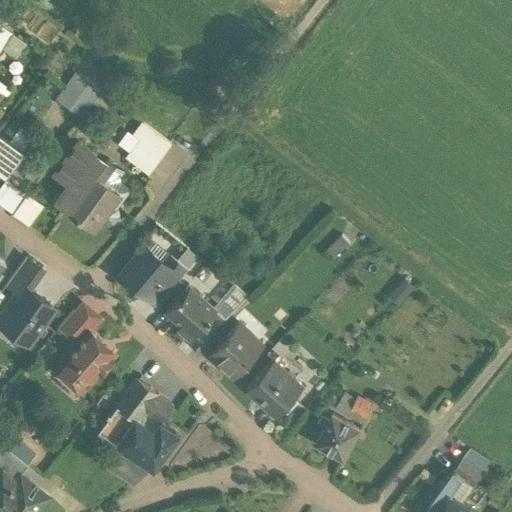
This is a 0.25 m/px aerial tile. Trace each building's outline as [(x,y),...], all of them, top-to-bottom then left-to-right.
[(0,48),(10,34),(0,26),(0,48)] [(81,53),(58,104),(87,117),(111,67),(81,53)] [(171,144),(141,122),(132,135),(138,140),(140,137),(163,154),(171,144)] [(22,150),(0,133),(0,171),(4,174),(22,150)] [(163,154),(140,137),(138,140),(125,158),(148,175),(163,154)] [(118,191),(86,168),(95,156),(77,142),(54,173),(67,182),(59,195),(67,201),(63,207),(73,215),(73,216),(76,218),(77,217),(91,228),(98,219),(118,191)] [(105,163),(95,156),(86,168),(118,191),(121,185),(117,183),(116,177),(120,172),(106,161),(105,163)] [(118,191),(98,219),(105,224),(111,223),(117,215),(116,209),(114,208),(128,190),(122,185),(121,185),(118,191)] [(12,213),(26,223),(39,205),(25,195),(12,213)] [(342,235),(328,249),(335,257),(350,243),(342,235)] [(169,268),(143,246),(119,273),(134,286),(135,292),(139,296),(145,295),(147,297),(152,290),(170,269),(169,268)] [(43,271),(24,257),(6,283),(17,291),(22,285),(29,290),(43,271)] [(170,269),(152,290),(160,297),(183,271),(174,263),(169,268),(170,269)] [(29,290),(22,285),(17,291),(0,314),(0,323),(27,343),(53,308),(29,290)] [(214,310),(186,285),(163,310),(180,324),(176,328),(189,339),(193,334),(208,317),(214,310)] [(235,285),(214,310),(208,317),(218,326),(248,295),(235,285)] [(99,317),(80,301),(72,310),(91,326),(99,317)] [(72,310),(57,328),(74,343),(75,343),(86,330),(87,330),(91,326),(72,310)] [(208,317),(193,334),(201,343),(212,332),(218,326),(208,317)] [(222,340),(209,353),(210,354),(233,376),(263,344),(239,322),(222,340)] [(87,330),(86,330),(75,343),(74,343),(63,356),(70,362),(61,373),(81,390),(96,371),(99,374),(113,359),(99,347),(102,343),(87,330)] [(201,343),(195,350),(205,359),(210,354),(209,353),(222,340),(212,332),(201,343)] [(302,386),(275,360),(248,389),(276,415),(302,386)] [(137,380),(109,416),(108,415),(106,418),(107,419),(97,433),(121,449),(147,466),(151,469),(177,435),(159,425),(173,407),(137,380)] [(355,399),(344,393),(335,408),(363,424),(374,406),(357,396),(355,399)] [(444,394),(429,412),(439,421),(454,402),(444,394)] [(361,429),(333,413),(329,419),(322,415),(318,422),(325,426),(315,443),(331,452),(328,458),(338,464),(341,458),(344,460),(361,429)] [(27,465),(1,445),(0,447),(0,471),(14,482),(20,475),(27,465)] [(121,449),(108,467),(129,480),(147,466),(121,449)] [(14,482),(0,471),(0,511),(35,511),(48,497),(20,475),(14,482)] [(454,471),(441,487),(462,503),(475,486),(454,471)] [(462,503),(441,487),(428,506),(433,510),(432,511),(473,511),(474,511),(462,503)]
